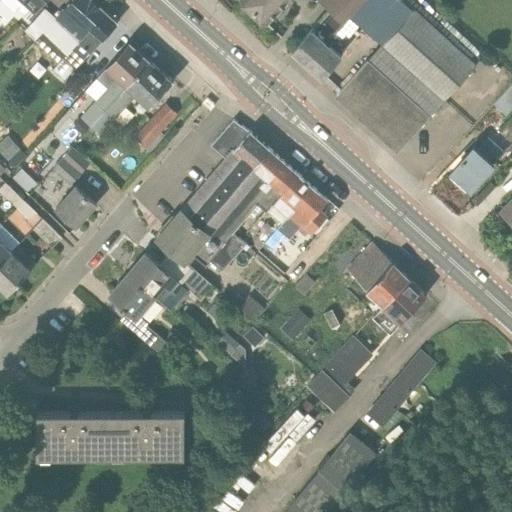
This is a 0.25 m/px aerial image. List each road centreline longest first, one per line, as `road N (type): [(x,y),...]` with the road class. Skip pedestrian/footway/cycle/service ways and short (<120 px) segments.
road 1 (primary): [(511,316),(314,137)]
road 2 (residential): [(4,351),(79,259),(129,213)]
